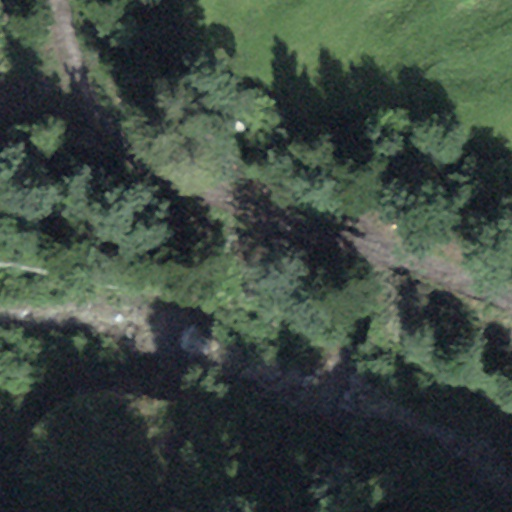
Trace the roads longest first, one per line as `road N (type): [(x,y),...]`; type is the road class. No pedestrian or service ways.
road 1 (track): [(55,0),(83,93),(116,141),(172,178),(511,300)]
road 2 (track): [(391,255),(359,218),(311,196),(210,89),(203,30),(210,0)]
